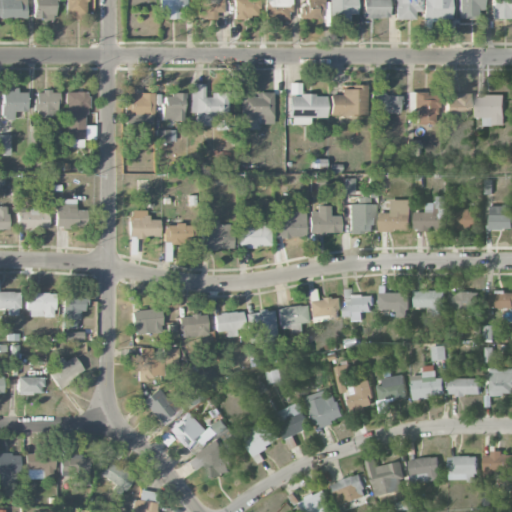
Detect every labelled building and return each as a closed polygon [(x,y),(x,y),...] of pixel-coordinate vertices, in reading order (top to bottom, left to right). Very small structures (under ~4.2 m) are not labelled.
[(0,0),(0,18),(26,18),(25,0),(0,0)] [(32,0),(33,20),(54,19),(53,0),(32,0)] [(65,0),(66,19),(86,19),(86,0),(65,0)] [(160,0),(160,19),(185,18),(185,0),(160,0)] [(223,0),(200,0),(200,19),(216,19),(217,12),(223,13),(223,0)] [(258,0),(232,0),(233,18),(259,18),(258,0)] [(264,0),(265,22),(291,22),(290,0),(264,0)] [(306,0),(306,7),(299,7),(299,20),(323,19),(322,0),(306,0)] [(356,0),(325,0),(326,21),(349,21),(349,15),(356,14),(356,0)] [(362,0),(363,18),(388,18),(388,0),(362,0)] [(395,0),(396,20),(414,20),(414,12),(420,12),(420,0),(395,0)] [(422,0),(423,19),(451,20),(450,0),(422,0)] [(458,0),(458,19),(476,19),(476,10),(482,10),(482,0),(458,0)] [(511,0),(491,0),(491,19),(509,19),(509,11),(511,11),(511,0)] [(326,95),(301,95),(301,83),(289,83),(289,125),(309,125),(309,118),(326,118),(326,95)] [(228,95),(204,94),(204,84),(190,84),(189,113),(196,114),(196,125),(215,125),(215,129),(227,130),(228,95)] [(329,95),(330,116),(367,116),(366,85),(354,85),(354,89),(341,89),(341,95),(329,95)] [(17,88),(2,88),(1,120),(13,120),(13,112),(25,112),(26,93),(17,93),(17,88)] [(57,92),(34,91),(33,110),(35,110),(35,128),(56,128),(57,92)] [(66,92),(65,140),(84,140),(84,92),(66,92)] [(241,116),(259,116),(259,124),(273,124),(273,93),(256,93),(256,98),(241,97),(241,116)] [(406,93),(407,105),(415,105),(415,125),(437,124),(436,93),(406,93)] [(124,115),(153,115),(153,94),(124,94),(124,115)] [(161,121),(183,121),(184,95),(162,94),(161,121)] [(469,118),(469,94),(444,95),(445,118),(469,118)] [(504,94),(475,94),(475,118),(483,118),(483,125),(505,125),(504,94)] [(400,113),(399,95),(376,96),(376,114),(400,113)] [(155,143),(173,143),(173,130),(155,130),(155,143)] [(0,155),(10,155),(9,136),(0,135),(0,155)] [(406,141),(406,155),(420,155),(420,140),(406,141)] [(354,179),(344,178),(344,194),(354,194),(354,179)] [(445,196),(435,196),(435,202),(426,203),(426,212),(415,212),(415,230),(445,230),(445,196)] [(75,200),(55,199),(55,228),(86,228),(86,210),(75,210),(75,200)] [(410,200),(390,199),(390,213),(379,212),(379,230),(410,231),(410,200)] [(374,204),(349,204),(349,234),(375,234),(374,204)] [(490,230),(511,228),(511,205),(489,206),(490,230)] [(308,216),(308,234),(339,234),(339,216),(330,216),(330,206),(317,206),(317,216),(308,216)] [(481,229),(481,209),(451,211),(452,230),(481,229)] [(16,230),(46,230),(47,211),(17,210),(16,230)] [(146,211),(128,211),(128,238),(159,237),(159,220),(147,220),(146,211)] [(304,237),(304,212),(274,212),(273,247),(284,247),(285,237),(304,237)] [(239,221),(239,248),(269,248),(269,213),(258,213),(258,221),(239,221)] [(163,243),(193,244),(194,226),(183,225),(183,220),(164,220),(163,243)] [(200,224),(201,250),(230,249),(230,225),(218,225),(218,220),(208,220),(208,224),(200,224)] [(343,317),(351,316),(351,321),(362,320),(361,312),(372,312),(372,295),(350,296),(350,288),(342,288),(343,317)] [(443,290),(413,291),(414,309),(427,309),(427,315),(443,314),(443,290)] [(448,292),(449,316),(477,315),(477,291),(448,292)] [(511,291),(491,291),(491,307),(511,307),(511,291)] [(0,308),(7,309),(7,316),(19,316),(18,292),(0,292),(0,308)] [(55,294),(27,293),(26,317),(54,317),(55,294)] [(409,293),(379,293),(378,313),(408,314),(409,293)] [(84,313),(84,295),(62,295),(62,313),(84,313)] [(308,300),(310,322),(338,319),(336,297),(308,300)] [(306,306),(278,308),(279,329),(289,329),(290,333),(299,332),(299,324),(307,324),(306,306)] [(132,334),(162,333),(161,309),(131,311),(132,334)] [(248,343),(275,341),(273,311),(246,312),(248,343)] [(236,329),(243,329),(242,312),(213,314),(214,332),(225,332),(225,337),(236,337),(236,329)] [(206,315),(178,316),(179,338),(207,336),(206,315)] [(178,349),(162,349),(162,358),(155,358),(155,348),(138,348),(138,379),(163,379),(163,365),(178,365),(178,349)] [(60,357),(52,362),(56,369),(48,374),(57,389),(83,372),(73,356),(64,362),(60,357)] [(368,380),(352,383),(348,364),(334,367),(339,391),(347,390),(352,413),(364,410),(364,406),(373,404),(368,380)] [(412,376),(413,398),(444,396),(443,378),(435,378),(435,365),(423,366),(423,375),(412,376)] [(511,367),(489,368),(489,395),(511,394),(511,367)] [(377,386),(378,401),(406,398),(403,375),(381,377),(382,385),(377,386)] [(42,377),(17,377),(17,394),(42,394),(42,377)] [(450,395),(480,394),(480,378),(450,378),(450,395)] [(305,398),(316,429),(333,423),(331,417),(341,414),(332,389),(305,398)] [(285,439),(310,427),(297,402),(273,414),(285,439)] [(168,430),(187,451),(208,432),(189,411),(168,430)] [(270,424),(264,428),(260,422),(241,434),(258,463),(264,459),(259,452),(280,439),(270,424)] [(227,457),(226,457),(214,441),(195,455),(213,480),(233,465),(227,457)] [(484,452),(484,479),(511,477),(511,454),(503,455),(503,452),(484,452)] [(0,480),(15,481),(15,473),(19,473),(19,454),(0,454),(0,480)] [(41,470),(41,478),(52,478),(53,455),(24,454),(24,470),(41,470)] [(73,486),(88,486),(89,456),(66,455),(66,472),(74,473),(73,486)] [(449,480),(477,480),(477,456),(449,456),(449,480)] [(409,459),(411,482),(439,480),(437,457),(409,459)] [(366,460),(375,497),(405,489),(398,461),(377,467),(375,458),(366,460)] [(99,476),(114,484),(110,491),(120,497),(132,477),(107,462),(99,476)] [(367,497),(361,475),(333,482),(338,505),(367,497)] [(332,511),(322,490),(299,501),(303,511),(332,511)] [(154,511),(157,493),(140,491),(138,501),(132,500),(130,511),(154,511)]
